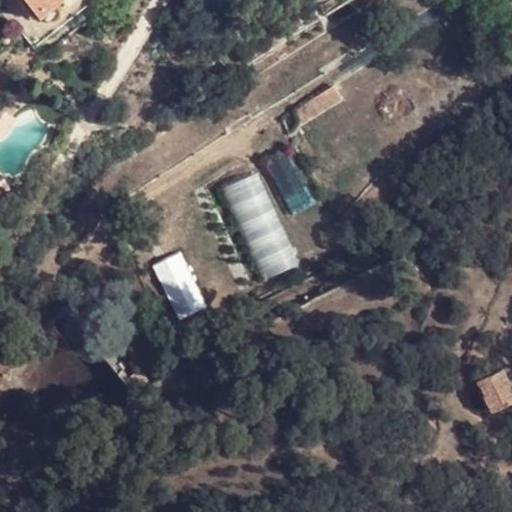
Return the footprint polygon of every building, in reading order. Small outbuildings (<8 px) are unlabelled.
[(45,17),(63,6),(71,0),(28,0),(40,18),(45,17)] [(66,15),(63,6),(45,17),(48,22),(53,23),(60,20),(66,15)] [(254,173),(225,187),(268,275),(298,261),(254,173)] [(65,301),(65,302),(81,319),(102,302),(86,283),(65,301)] [(511,397),(511,381),(505,366),(480,378),(491,406),(511,397)]
